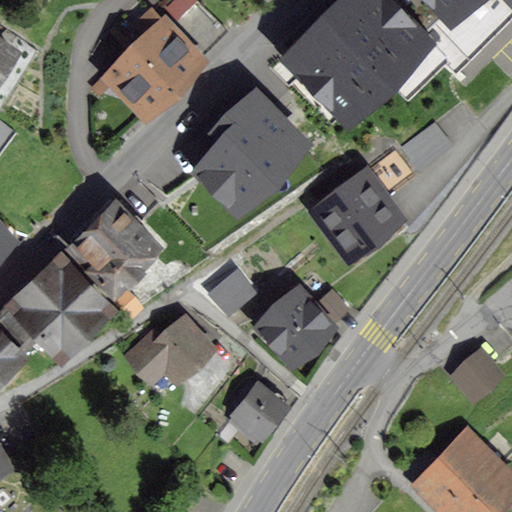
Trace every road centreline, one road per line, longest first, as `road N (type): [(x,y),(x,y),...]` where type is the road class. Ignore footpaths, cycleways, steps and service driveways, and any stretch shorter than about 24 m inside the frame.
road 1 (residential): [(0,290),(295,0)]
road 2 (secondary): [(362,358),(511,158)]
road 3 (secondary): [(256,511),(362,358)]
road 4 (residential): [(433,511),(382,451),(383,414),(402,385)]
